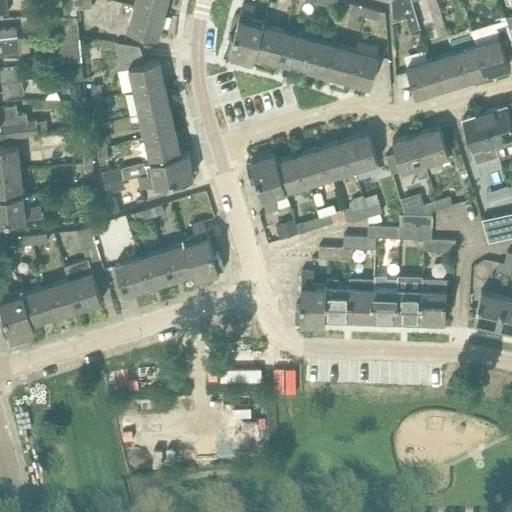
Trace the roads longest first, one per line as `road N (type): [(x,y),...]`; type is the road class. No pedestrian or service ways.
road 1 (residential): [(216,149),(357,103),(395,113),(511,79)]
road 2 (residential): [(511,356),(297,344),(278,331),(259,291)]
road 3 (residential): [(259,291),(26,365)]
road 4 (residential): [(216,149),(194,54),(203,0)]
road 5 (residential): [(259,291),(216,149)]
road 6 (residential): [(41,511),(26,365)]
